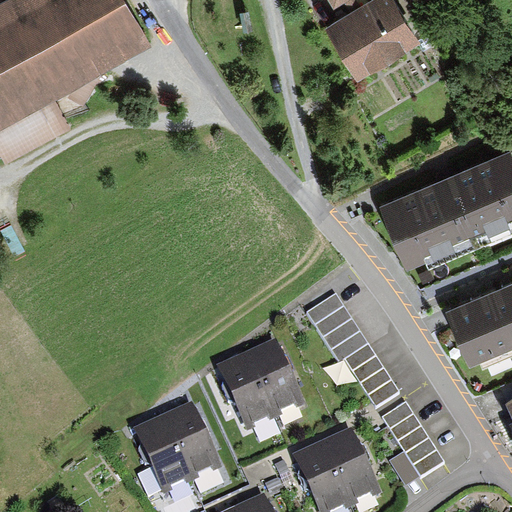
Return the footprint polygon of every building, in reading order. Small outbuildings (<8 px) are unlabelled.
[(129,0),(0,0),(0,153),(5,163),(71,130),(53,95),(152,45),(129,0)] [(399,0),(357,0),(327,18),(357,68),(387,50),(418,31),(399,0)] [(511,155),(508,146),(378,203),(405,263),(511,215),(511,155)] [(511,285),(446,313),(470,370),(511,352),(511,285)] [(331,299),(303,318),(335,367),(341,363),(373,411),(396,396),(331,299)] [(268,350),(217,371),(243,434),(294,413),(268,350)] [(403,407),(379,422),(416,480),(440,465),(403,407)] [(186,412),(134,433),(160,496),(212,475),(186,412)] [(346,439),(295,460),(315,511),(347,511),(372,502),(346,439)] [(258,511),(255,503),(233,511),(258,511)]
